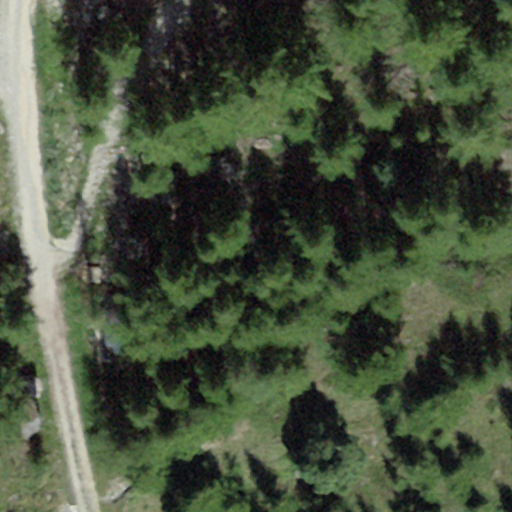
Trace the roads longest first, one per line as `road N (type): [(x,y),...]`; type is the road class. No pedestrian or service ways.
road 1 (track): [(43,261),(85,511)]
road 2 (track): [(8,51),(43,261)]
